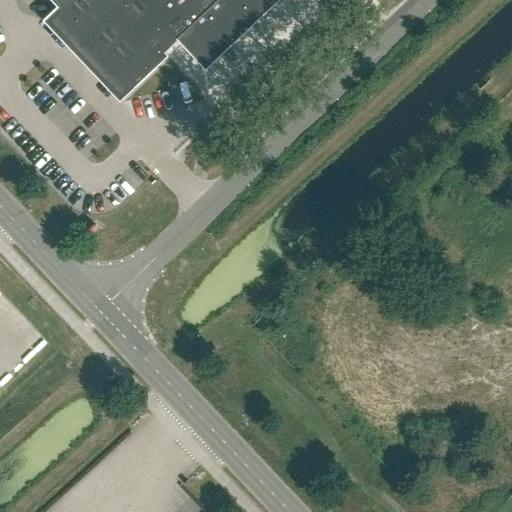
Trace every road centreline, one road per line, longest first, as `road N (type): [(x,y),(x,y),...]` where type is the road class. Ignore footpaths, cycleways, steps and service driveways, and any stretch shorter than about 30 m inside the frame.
road 1 (unclassified): [(100,312),(420,0)]
road 2 (tertiary): [(289,511),(100,312)]
road 3 (tertiary): [(100,312),(0,206)]
